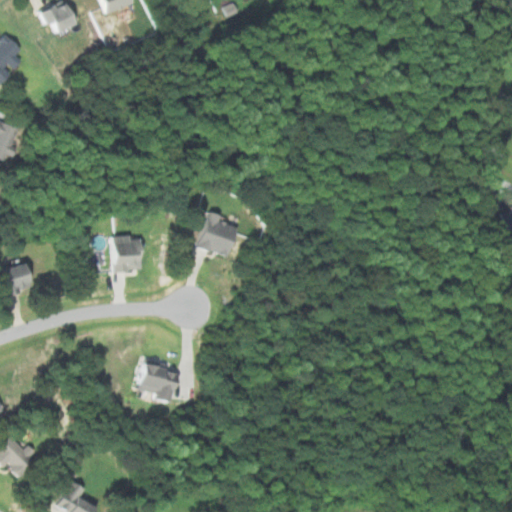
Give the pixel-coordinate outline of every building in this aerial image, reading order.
[(43,5),(31,10),(38,24),(41,22),(47,33),(69,22),(59,0),(44,7),(43,5)] [(127,0),(93,0),(99,14),(128,2),(127,0)] [(0,76),(5,70),(15,59),(10,55),(16,49),(0,35),(0,76)] [(0,148),(11,130),(0,124),(0,148)] [(511,204),(505,206),(506,211),(495,213),(499,232),(511,229),(511,204)] [(189,247),(221,257),(231,227),(212,221),(213,216),(200,211),(189,247)] [(102,237),(103,271),(132,270),(131,236),(102,237)] [(0,294),(26,287),(19,262),(0,267),(0,294)] [(163,403),(168,373),(155,371),(156,363),(132,360),(128,390),(147,393),(146,401),(163,403)] [(0,466),(1,465),(9,473),(28,453),(20,445),(17,448),(4,435),(0,439),(0,466)] [(78,488),(63,480),(47,508),(54,511),(82,511),(88,502),(74,495),(78,488)]
